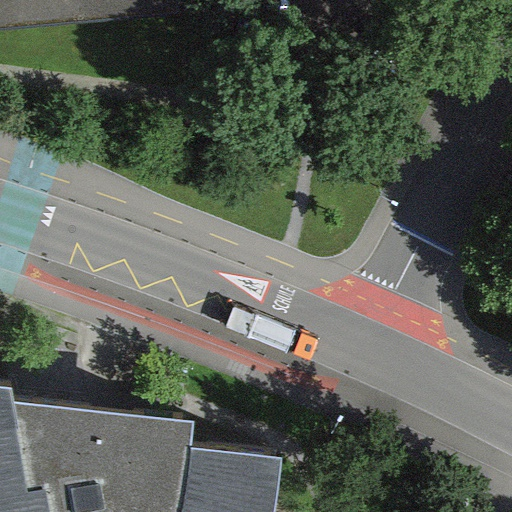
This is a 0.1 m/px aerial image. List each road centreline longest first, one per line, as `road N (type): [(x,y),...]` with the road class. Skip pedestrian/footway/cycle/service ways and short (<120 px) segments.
road 1 (residential): [(363,340),(0,209)]
road 2 (residential): [(363,340),(511,58)]
road 3 (residential): [(511,413),(363,340)]
